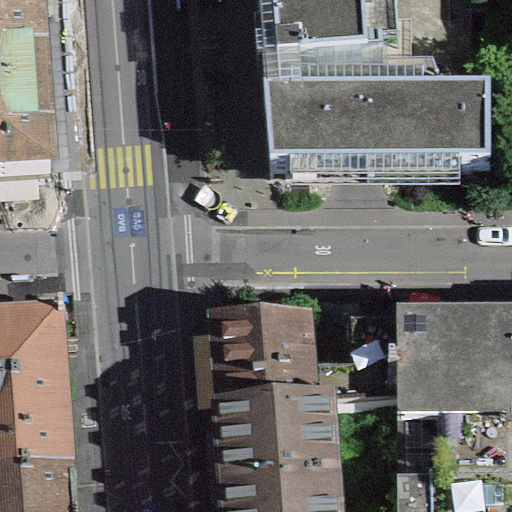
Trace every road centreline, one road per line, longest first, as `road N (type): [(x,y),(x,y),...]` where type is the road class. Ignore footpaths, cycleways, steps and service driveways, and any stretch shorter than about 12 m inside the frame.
road 1 (residential): [(132,260),(511,255)]
road 2 (tertiary): [(132,260),(113,0)]
road 3 (tertiary): [(151,511),(132,260)]
road 4 (residential): [(0,262),(132,260)]
